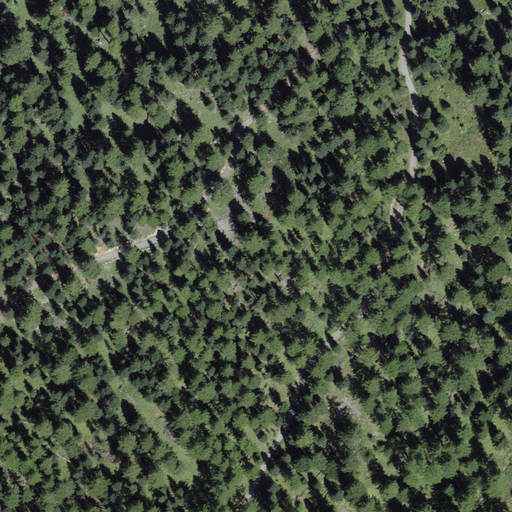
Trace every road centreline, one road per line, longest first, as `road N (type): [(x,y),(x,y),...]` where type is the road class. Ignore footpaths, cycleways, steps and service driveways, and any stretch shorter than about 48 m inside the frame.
road 1 (track): [(240,511),(295,404),(302,371),(368,305),(391,258),(413,177),(406,0)]
road 2 (track): [(355,0),(336,33),(238,131),(228,173),(161,238),(42,281),(0,315)]
